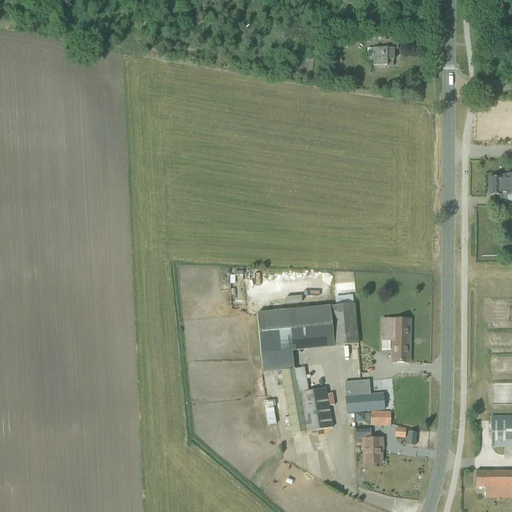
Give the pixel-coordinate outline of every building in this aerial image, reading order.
[(398,43),(385,43),(386,32),(373,32),(373,42),(380,42),(380,50),(374,50),(374,67),(387,67),(387,61),(393,61),(393,50),(398,50),(398,43)] [(344,42),(335,42),(335,50),(344,50),(344,42)] [(501,175),(501,178),(488,178),(488,196),(511,195),(511,175),(506,175),(501,175)] [(353,304),(329,307),(333,347),(357,345),(353,304)] [(408,363),(409,320),(381,320),(381,351),(393,351),(393,363),(408,363)] [(304,368),(281,372),(292,435),(333,428),(326,389),(308,392),(304,368)] [(347,415),(391,410),(390,394),(371,395),(370,380),(349,381),(350,397),(345,398),(347,415)] [(275,399),(265,400),(268,425),(277,424),(275,399)] [(370,426),(390,427),(390,412),(377,412),(371,413),(370,426)] [(511,417),(491,417),(491,447),(511,447),(511,417)] [(405,430),(395,430),(394,438),(405,439),(405,430)] [(416,433),(408,432),(406,446),(414,446),(416,433)] [(380,440),(363,440),(364,464),(381,464),(380,440)] [(485,488),(485,498),(511,498),(511,472),(475,472),(475,488),(485,488)]
